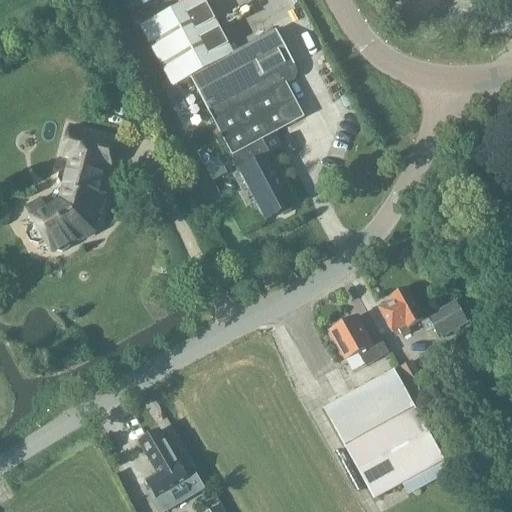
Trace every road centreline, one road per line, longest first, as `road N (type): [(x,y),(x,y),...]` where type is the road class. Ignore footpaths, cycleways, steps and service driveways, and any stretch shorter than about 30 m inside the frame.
road 1 (tertiary): [(0,464),(356,252),(395,205),(459,91)]
road 2 (tertiary): [(459,91),(383,59),(338,0)]
